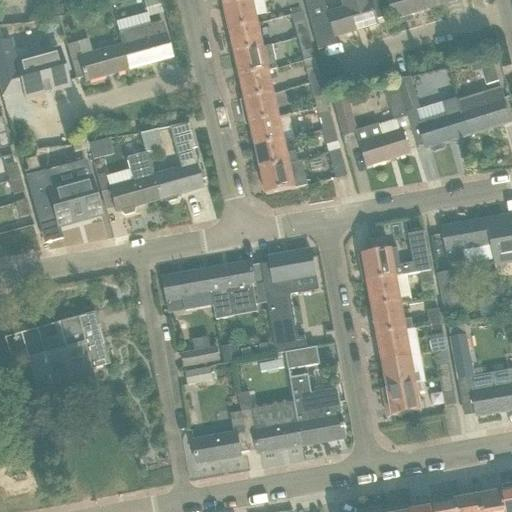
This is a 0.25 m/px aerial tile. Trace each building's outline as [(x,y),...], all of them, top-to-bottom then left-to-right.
[(156,0),(152,0),(144,2),(148,16),(160,12),(156,0)] [(253,2),(261,0),(255,0),(253,1),(224,7),(229,31),(258,24),(253,2)] [(324,0),(304,0),(314,36),(333,30),(335,37),(378,25),(376,20),(384,18),(379,1),(379,0),(342,0),(344,7),(328,12),(324,0)] [(394,20),(436,7),(434,0),(381,0),(379,1),(384,18),(392,15),(394,20)] [(149,26),(118,34),(121,45),(128,70),(171,58),(161,23),(161,22),(149,26)] [(304,22),(293,25),(297,39),(298,39),(308,36),(304,22)] [(235,54),(264,48),(258,24),(229,31),(235,54)] [(298,39),(297,39),(301,54),(312,51),(308,36),(298,39)] [(121,45),(91,53),(88,40),(66,46),(67,50),(75,80),(83,78),(85,82),(128,70),(121,45)] [(9,41),(0,43),(0,93),(1,97),(20,92),(22,91),(23,95),(24,99),(28,98),(44,94),(44,95),(45,94),(45,93),(49,92),(49,93),(51,93),(50,92),(68,87),(62,65),(58,49),(17,61),(15,61),(9,41)] [(269,71),(277,69),(272,47),(264,49),(264,48),(235,54),(240,78),(269,71)] [(493,66),(481,69),(486,86),(498,82),(493,66)] [(310,84),(320,82),(317,68),(307,71),(310,84)] [(270,71),(277,70),(277,69),(269,71),(240,78),(245,100),(274,94),(270,71)] [(418,109),(409,80),(409,79),(397,83),(406,113),(418,109)] [(314,99),(324,96),(320,82),(310,84),(314,99)] [(468,136),(511,123),(500,89),(458,102),(468,136)] [(357,133),(356,132),(345,92),(331,97),(344,137),(357,133)] [(250,124),(280,118),(274,94),(245,100),(245,101),(239,102),(242,115),(245,117),(248,116),(250,124)] [(416,110),(406,113),(408,118),(416,147),(424,145),(426,149),(430,148),(431,150),(434,152),(443,150),(445,146),(444,144),(468,136),(458,102),(457,103),(456,100),(443,104),(447,116),(421,124),(417,111),(416,110)] [(323,131),(333,128),(329,114),(320,118),(323,131)] [(280,118),(250,124),(255,148),(285,141),(296,139),(291,115),(280,118)] [(377,126),(356,132),(357,133),(360,143),(359,144),(367,168),(410,155),(408,150),(416,147),(408,118),(397,121),(400,131),(380,137),(377,127),(377,126)] [(199,181),(205,179),(189,124),(168,128),(180,168),(151,177),(158,201),(164,199),(164,201),(168,202),(175,200),(177,197),(177,195),(201,188),(199,181)] [(327,145),(337,142),(333,128),(323,131),(327,145)] [(0,150),(9,147),(5,132),(0,133),(0,150)] [(142,146),(153,144),(150,132),(140,135),(142,146)] [(108,140),(88,144),(90,150),(92,160),(111,156),(108,140)] [(285,141),(255,148),(261,172),(298,163),(296,152),(287,154),(285,141)] [(88,143),(71,145),(72,152),(90,150),(88,144),(88,143)] [(337,180),(346,177),(339,151),(330,154),(337,180)] [(151,177),(145,154),(126,159),(133,181),(110,187),(107,176),(97,179),(106,210),(114,208),(115,213),(120,211),(121,214),(124,217),(133,214),(134,210),(134,208),(158,201),(151,177)] [(28,171),(39,168),(36,157),(24,160),(28,171)] [(303,162),(261,172),(266,196),(295,189),(309,186),(303,162)] [(9,181),(19,178),(15,165),(5,167),(9,181)] [(43,172),(25,177),(39,226),(55,221),(58,229),(94,219),(101,217),(90,177),(49,188),(48,188),(43,172)] [(13,195),(23,192),(19,178),(9,181),(13,195)] [(20,218),(29,215),(25,201),(15,204),(20,218)] [(511,215),(486,221),(493,261),(494,261),(495,268),(511,264),(511,215)] [(466,266),(493,261),(486,221),(442,229),(449,265),(465,262),(466,266)] [(362,257),(358,257),(361,271),(365,270),(367,282),(409,275),(419,273),(430,271),(431,271),(424,233),(408,236),(413,264),(400,266),(397,249),(362,255),(362,257)] [(270,264),(260,266),(266,299),(276,355),(285,354),(307,350),(305,337),(297,338),(290,296),(297,295),(295,281),(315,277),(311,251),(269,258),(270,264)] [(251,263),(207,271),(211,296),(216,321),(234,317),(232,310),(267,304),(260,266),(252,268),(251,263)] [(183,301),(211,296),(207,271),(163,279),(169,314),(184,311),(183,301)] [(430,271),(419,273),(422,289),(434,287),(431,271),(430,271)] [(397,278),(409,276),(409,275),(367,282),(372,309),(401,304),(397,278)] [(445,303),(458,301),(454,276),(442,278),(445,303)] [(401,304),(372,309),(377,336),(406,331),(413,330),(411,319),(404,321),(401,304)] [(429,327),(441,325),(438,310),(427,312),(429,327)] [(91,370),(109,365),(95,313),(51,325),(52,327),(53,326),(56,338),(39,343),(42,355),(26,359),(36,395),(93,379),(91,370)] [(445,353),(445,351),(441,325),(429,327),(432,342),(430,343),(432,356),(445,353)] [(382,363),(411,358),(406,331),(377,336),(382,363)] [(466,336),(450,339),(458,381),(469,379),(473,378),(466,336)] [(290,370),(319,365),(316,348),(307,350),(285,354),(297,422),(297,423),(302,447),(346,440),(344,429),(345,429),(344,425),(343,426),(339,403),(313,408),(308,376),(291,379),(290,370)] [(217,349),(182,356),(184,369),(219,362),(217,349)] [(387,390),(416,384),(411,358),(382,363),(387,389),(387,390)] [(282,361),(259,365),(261,373),(284,368),(282,361)] [(439,380),(450,378),(447,364),(437,366),(439,380)] [(187,386),(211,382),(209,369),(185,373),(187,386)] [(469,379),(458,381),(461,399),(471,397),(475,415),(475,420),(511,412),(511,371),(511,372),(511,373),(511,384),(471,392),(469,379)] [(450,378),(439,380),(445,408),(455,406),(450,378)] [(388,418),(421,412),(416,384),(387,390),(387,389),(383,390),(388,418)] [(297,423),(255,430),(250,399),(239,401),(249,452),(257,451),(258,455),(302,447),(297,423)] [(240,453),(249,452),(239,401),(241,413),(230,414),(234,434),(193,441),(198,466),(241,458),(240,453)] [(25,483),(3,484),(3,494),(35,493),(34,475),(25,476),(25,483)] [(506,511),(511,511),(511,490),(503,492),(506,511)] [(482,511),(506,511),(503,492),(479,496),(482,511)] [(482,511),(479,496),(456,500),(458,511),(482,511)] [(458,511),(456,500),(433,504),(433,511),(458,511)]
